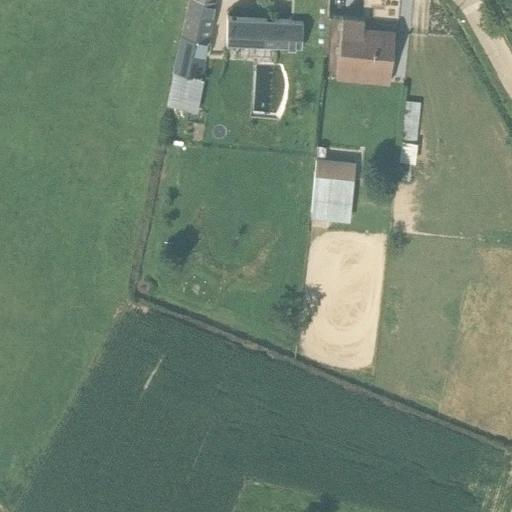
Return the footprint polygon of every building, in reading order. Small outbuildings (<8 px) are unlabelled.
[(327,24),(328,0),(188,0),(167,106),(198,112),(201,96),(199,96),(202,80),(199,79),(214,0),(272,0),(291,2),(291,22),(228,20),(226,45),(297,49),(300,23),(327,24)] [(341,18),(335,79),(388,84),(393,30),(362,26),(363,21),(341,18)] [(404,101),(400,139),(415,141),(419,102),(404,101)] [(400,140),(397,161),(413,163),(415,142),(400,140)] [(354,160),(314,156),(313,173),(314,174),(352,177),(354,160)] [(352,177),(314,174),(310,217),(349,221),(353,177),(352,177)]
